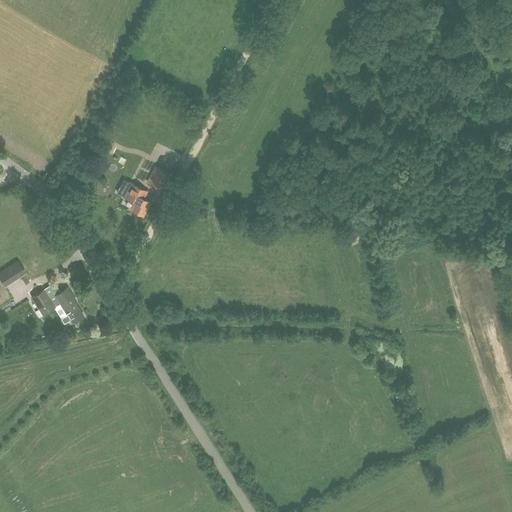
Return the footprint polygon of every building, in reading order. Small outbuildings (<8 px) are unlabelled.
[(198,123),(202,114),(194,110),(190,119),(198,123)] [(109,153),(115,142),(103,135),(97,146),(109,153)] [(162,190),(170,174),(156,166),(148,182),(162,190)] [(73,180),(78,172),(72,169),(68,176),(73,180)] [(124,179),(116,193),(122,196),(125,197),(135,203),(131,210),(142,216),(144,213),(150,202),(144,198),(142,198),(144,196),(146,191),(144,189),(132,183),(130,182),(124,179)] [(41,284),(28,292),(32,297),(39,309),(43,315),(54,307),(61,318),(64,323),(71,319),(73,322),(84,315),(75,301),(72,297),(74,296),(68,287),(60,292),(55,295),(58,299),(53,303),(44,289),(41,284)]
